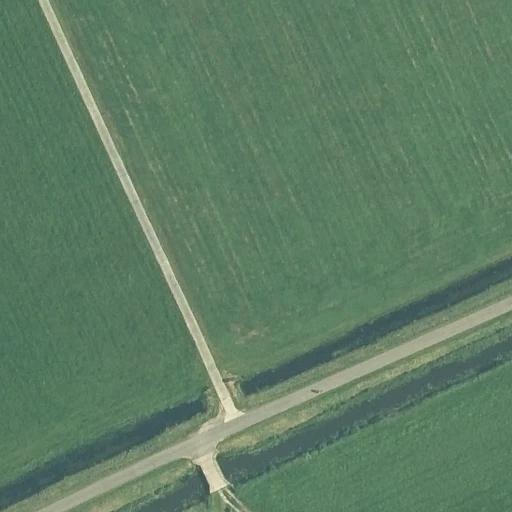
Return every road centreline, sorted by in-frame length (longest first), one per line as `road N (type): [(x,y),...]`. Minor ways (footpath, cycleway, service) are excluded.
road 1 (unclassified): [(70,511),(511,306)]
road 2 (unknown): [(152,225),(249,428)]
